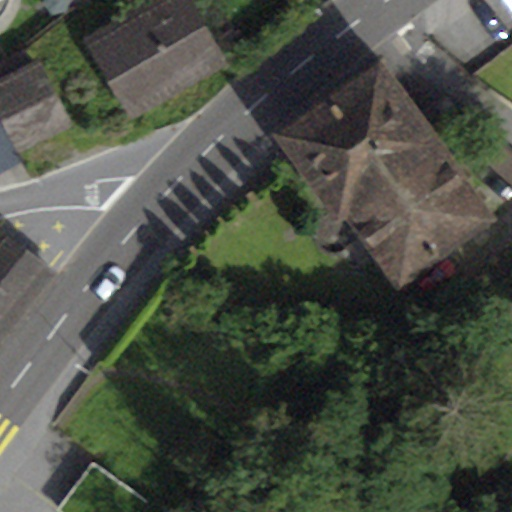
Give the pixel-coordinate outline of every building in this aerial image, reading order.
[(192,0),(163,0),(99,37),(137,105),(223,56),(192,0)] [(347,203),(399,277),(490,212),(452,159),(437,138),(388,69),(380,58),(282,129),(290,140),(339,209),(347,203)] [(0,83),(0,112),(17,146),(65,122),(36,65),(0,83)] [(0,165),(16,156),(0,126),(0,165)] [(437,138),(452,159),(467,148),(451,127),(437,138)] [(0,343),(56,275),(0,230),(0,343)] [(64,511),(139,511),(147,501),(99,466),(64,511)]
